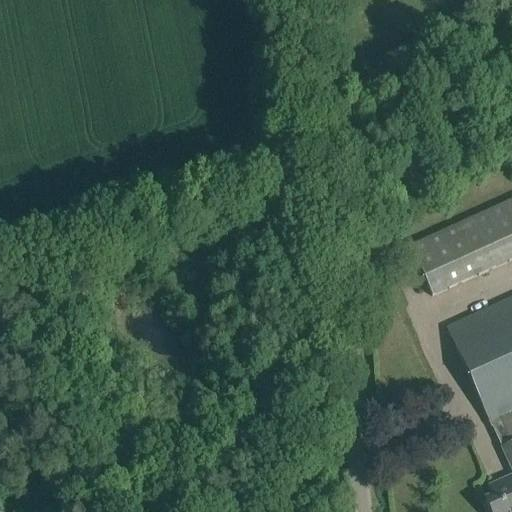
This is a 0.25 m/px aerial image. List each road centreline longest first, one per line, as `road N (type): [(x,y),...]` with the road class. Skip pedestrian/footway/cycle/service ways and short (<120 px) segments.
road 1 (unclassified): [(361,511),(321,219),(302,0)]
road 2 (track): [(511,40),(317,165)]
